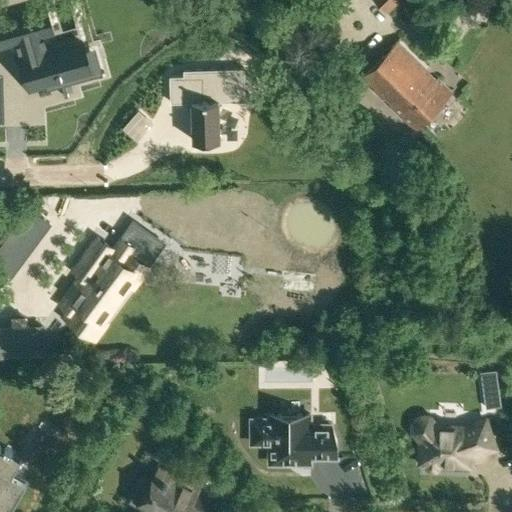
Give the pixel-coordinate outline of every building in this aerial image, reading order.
[(400,0),(373,0),(387,14),(400,0)] [(39,8),(0,19),(0,46),(19,41),(20,44),(22,52),(23,56),(21,56),(29,85),(32,85),(44,81),(45,83),(62,79),(60,74),(61,74),(60,71),(87,63),(84,50),(81,39),(45,49),(44,46),(42,38),(41,35),(46,33),(39,8)] [(415,130),(452,92),(433,74),(435,72),(400,38),(361,78),(415,130)] [(183,75),(169,75),(170,102),(192,101),(193,140),(220,139),(219,101),(245,100),(244,67),(183,69),(183,75)] [(149,265),(131,253),(135,247),(121,237),(113,249),(97,237),(81,258),(89,264),(60,303),(68,309),(63,315),(89,334),(100,319),(104,322),(140,275),(147,265),(148,266),(149,265)] [(44,361),(43,327),(0,328),(0,359),(19,359),(19,362),(44,361)] [(481,371),(485,408),(501,406),(496,369),(481,371)] [(252,443),(253,443),(270,443),(270,463),(310,463),(310,457),(337,457),(337,441),(331,425),(310,425),(310,414),(270,414),(270,419),(252,419),(252,443)] [(439,468),(439,464),(469,465),(470,456),(495,447),(485,419),(464,426),(464,427),(438,425),(429,416),(427,416),(424,416),(422,416),(420,417),(417,418),(415,420),(414,422),(413,424),(412,427),(412,429),(412,432),(421,441),(420,463),(426,463),(426,467),(439,468)] [(15,503),(19,495),(26,482),(12,474),(21,458),(11,452),(13,450),(5,447),(4,449),(0,446),(0,511),(9,511),(12,509),(10,508),(13,502),(15,503)] [(159,468),(153,480),(148,489),(146,488),(144,492),(146,493),(139,505),(151,511),(199,511),(205,502),(194,495),(197,489),(159,468)]
